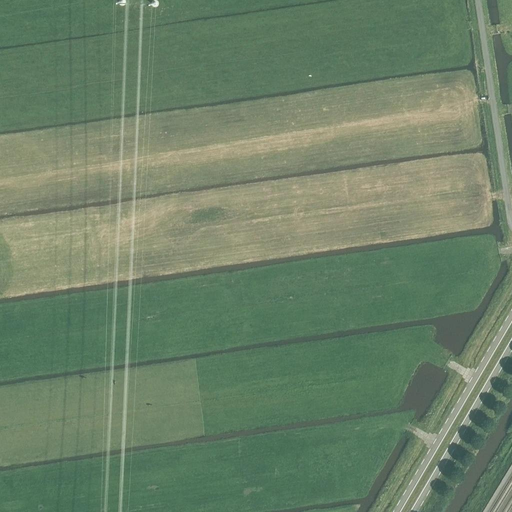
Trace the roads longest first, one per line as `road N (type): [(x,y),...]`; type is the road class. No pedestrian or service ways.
road 1 (unclassified): [(511,226),(477,0)]
road 2 (secondary): [(511,317),(398,511)]
road 3 (secondary): [(413,511),(511,343)]
